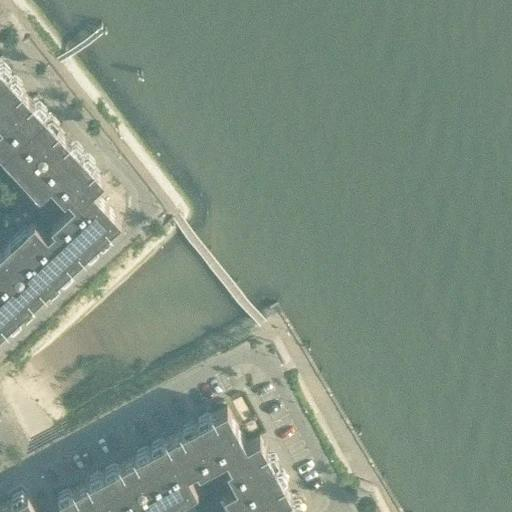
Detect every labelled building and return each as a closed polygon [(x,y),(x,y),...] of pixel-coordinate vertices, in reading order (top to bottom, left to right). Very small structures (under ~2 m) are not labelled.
[(0,79),(8,72),(0,63),(0,79)] [(0,148),(2,150),(44,111),(8,72),(0,79),(0,148)] [(44,111),(2,150),(39,190),(41,189),(81,151),(44,111)] [(81,151),(41,189),(53,202),(67,188),(77,199),(68,208),(96,238),(121,215),(93,185),(104,175),(81,151)] [(67,188),(53,202),(35,218),(33,216),(18,231),(57,274),(96,238),(68,208),(77,199),(67,188)] [(57,274),(18,231),(0,247),(0,289),(19,310),(57,274)] [(0,326),(19,310),(0,289),(0,326)] [(226,404),(197,420),(196,420),(216,456),(226,450),(233,464),(217,472),(225,488),(274,462),(259,434),(246,441),(226,404)] [(196,420),(150,445),(178,496),(196,486),(195,484),(217,472),(233,464),(226,450),(216,456),(196,420)] [(150,445),(104,470),(126,511),(148,511),(178,496),(150,445)] [(274,462),(225,488),(223,489),(235,511),(297,511),(300,511),(274,462)] [(126,511),(104,470),(56,496),(64,511),(126,511)] [(38,511),(26,489),(0,503),(0,511),(38,511)] [(193,503),(186,507),(188,511),(189,511),(196,509),(193,503)]
